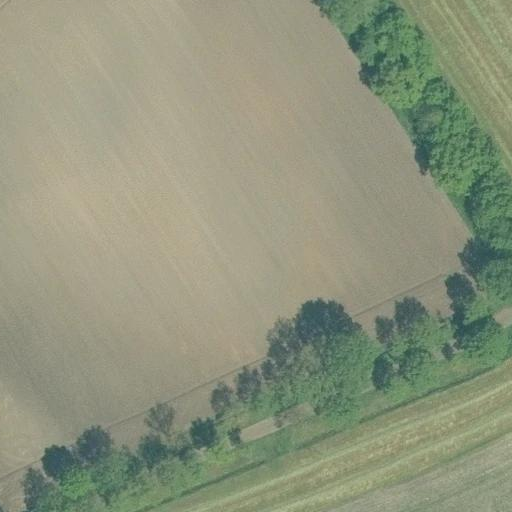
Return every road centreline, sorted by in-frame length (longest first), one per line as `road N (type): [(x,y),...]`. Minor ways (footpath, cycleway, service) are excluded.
road 1 (unclassified): [(69,511),(428,364),(511,316)]
road 2 (track): [(322,0),(511,280)]
